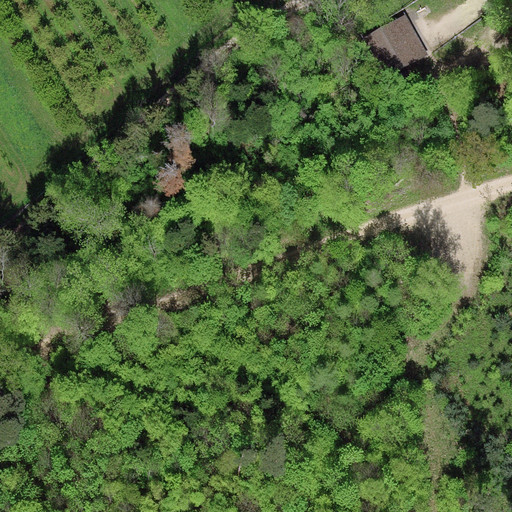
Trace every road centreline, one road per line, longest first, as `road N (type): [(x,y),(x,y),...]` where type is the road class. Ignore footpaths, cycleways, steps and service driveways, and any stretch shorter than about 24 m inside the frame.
road 1 (track): [(511,190),(0,364)]
road 2 (track): [(305,0),(228,45),(0,252)]
